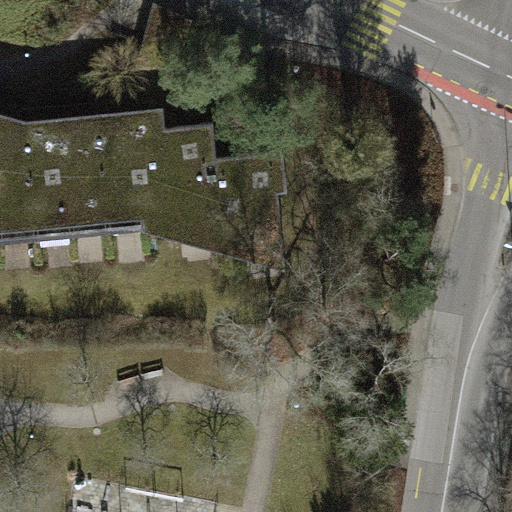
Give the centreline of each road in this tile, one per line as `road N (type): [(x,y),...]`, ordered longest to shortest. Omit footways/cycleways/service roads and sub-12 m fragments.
road 1 (tertiary): [(511,252),(484,321),(446,511)]
road 2 (tertiary): [(335,0),(505,74)]
